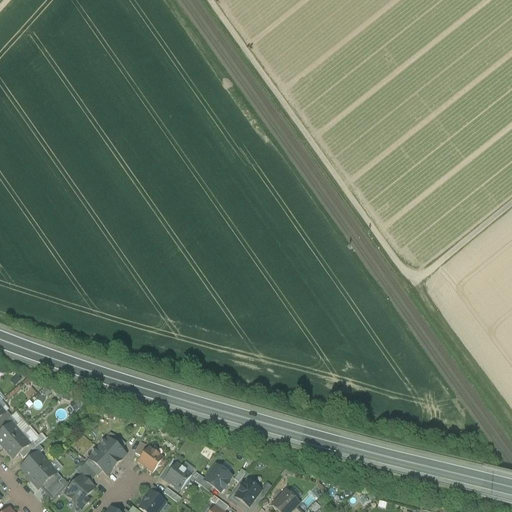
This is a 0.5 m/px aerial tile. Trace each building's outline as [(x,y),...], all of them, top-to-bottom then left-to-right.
[(5,415),(0,419),(0,427),(10,418),(11,418),(7,413),(5,415)] [(10,418),(0,427),(0,433),(1,435),(11,426),(12,426),(15,423),(10,418)] [(1,435),(0,435),(0,445),(4,451),(20,436),(12,426),(11,426),(1,435)] [(120,441),(110,435),(106,440),(108,441),(120,452),(125,446),(120,441)] [(20,436),(4,451),(13,461),(19,456),(30,447),(29,446),(20,436)] [(120,452),(108,441),(98,451),(116,467),(126,457),(120,452)] [(32,443),(29,446),(30,447),(19,456),(23,460),(28,456),(37,448),(32,443)] [(146,447),(140,445),(135,455),(140,458),(146,447)] [(37,448),(28,456),(32,460),(38,455),(39,456),(43,452),(39,447),(37,448)] [(163,461),(148,450),(138,464),(152,475),(158,468),(160,467),(162,464),(162,462),(163,461)] [(116,467),(98,451),(89,461),(102,473),(107,477),(116,467)] [(32,460),(21,470),(30,481),(47,466),(39,456),(38,455),(32,460)] [(102,473),(89,461),(85,465),(85,466),(97,477),(98,478),(102,473)] [(47,466),(30,481),(39,491),(42,488),(47,493),(47,494),(59,483),(62,481),(48,465),(47,466)] [(97,477),(85,466),(77,475),(81,478),(89,485),(97,477)] [(176,466),(165,481),(180,493),(191,477),(176,466)] [(232,479),(216,467),(205,482),(204,483),(212,489),(220,495),(223,491),(224,492),(229,486),(227,485),(232,479)] [(235,481),(240,483),(244,474),(239,472),(235,481)] [(212,489),(204,483),(205,482),(199,477),(194,483),(209,494),(212,489)] [(89,485),(81,478),(65,496),(75,505),(76,504),(82,511),(89,503),(86,500),(93,492),(90,489),(89,486),(89,485)] [(247,482),(235,499),(249,509),(261,492),(247,482)] [(59,483),(47,494),(47,493),(45,495),(51,502),(63,488),(59,483)] [(164,496),(153,487),(149,493),(150,495),(151,494),(161,501),(164,496)] [(181,501),(167,490),(163,495),(178,505),(181,501)] [(299,505),(286,493),(272,508),(276,511),(292,511),(296,508),(299,505)] [(150,495),(139,510),(140,511),(159,511),(164,504),(161,501),(151,494),(150,495)] [(225,511),(228,508),(214,498),(210,503),(222,511),(225,511)]
